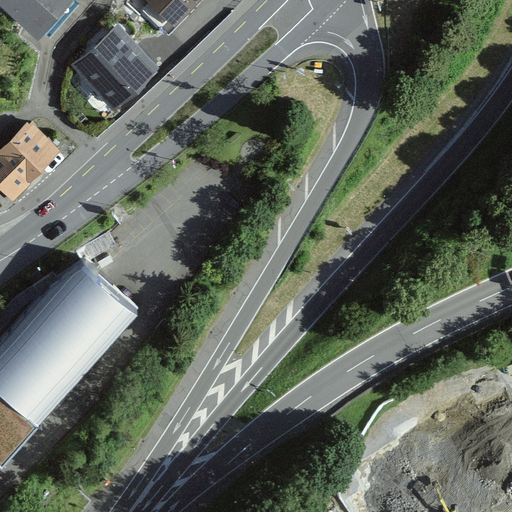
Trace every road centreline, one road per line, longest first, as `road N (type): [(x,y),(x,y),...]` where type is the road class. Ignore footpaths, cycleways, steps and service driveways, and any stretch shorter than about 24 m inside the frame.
road 1 (trunk): [(511,82),(139,511)]
road 2 (trunk): [(368,71),(362,110),(332,170),(118,511)]
road 3 (trunk): [(171,511),(307,397),(429,324),(511,286)]
road 4 (primary): [(275,0),(132,135),(112,174)]
road 5 (primary): [(112,174),(159,157),(299,35)]
road 6 (primary): [(112,174),(0,261)]
